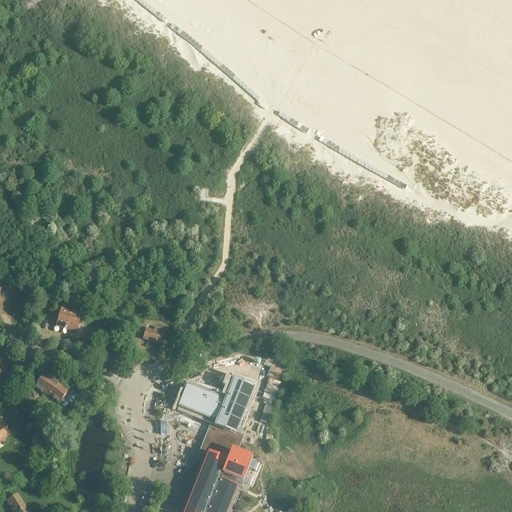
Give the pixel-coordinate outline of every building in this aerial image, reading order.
[(79,321),(74,320),(76,314),(61,310),(56,328),(64,330),(65,331),(65,330),(75,333),(79,321)] [(160,345),(164,332),(158,331),(157,334),(146,330),(143,340),(160,345)] [(55,383),(44,375),(43,377),(42,376),(40,378),(41,379),(38,384),(38,385),(35,389),(45,397),(46,395),(58,404),(63,398),(64,399),(66,397),(65,396),(66,394),(59,389),(60,387),(55,383)] [(179,413),(216,428),(222,430),(221,432),(226,434),(227,432),(229,433),(235,417),(245,393),(241,391),(228,386),(222,401),(201,392),(199,397),(191,394),(189,399),(188,399),(186,403),(187,404),(185,409),(182,407),(179,413)] [(0,443),(9,437),(0,422),(0,443)] [(229,433),(227,432),(226,434),(221,432),(222,430),(216,428),(206,455),(204,460),(206,461),(192,497),(189,506),(186,505),(185,506),(183,511),(225,511),(237,483),(241,484),(250,461),(231,453),(238,436),(229,433)] [(26,511),(17,496),(7,503),(12,511),(26,511)]
